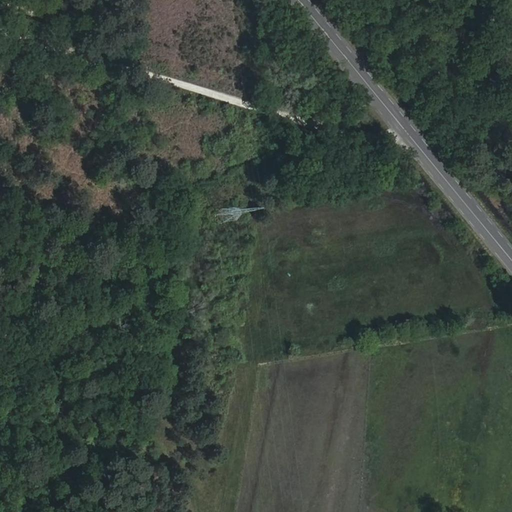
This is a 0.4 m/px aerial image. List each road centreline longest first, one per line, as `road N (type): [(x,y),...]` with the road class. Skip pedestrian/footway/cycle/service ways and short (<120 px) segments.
road 1 (track): [(0,43),(419,153)]
road 2 (secondary): [(294,0),(511,265)]
